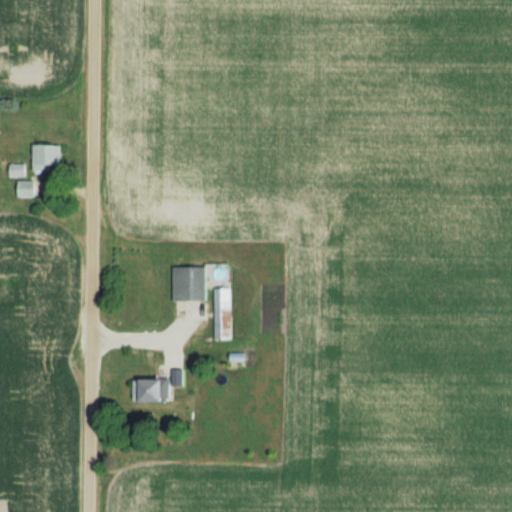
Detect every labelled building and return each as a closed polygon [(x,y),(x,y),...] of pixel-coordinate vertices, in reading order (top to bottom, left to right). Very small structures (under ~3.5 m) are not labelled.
[(52,172),(52,164),(62,164),(62,144),(34,144),(34,172),(52,172)] [(18,182),(18,197),(36,197),(36,182),(18,182)] [(173,300),(208,300),(208,266),(173,266),(173,300)] [(215,338),(232,338),(232,288),(215,288),(215,338)] [(134,378),(134,400),(168,400),(168,378),(134,378)]
